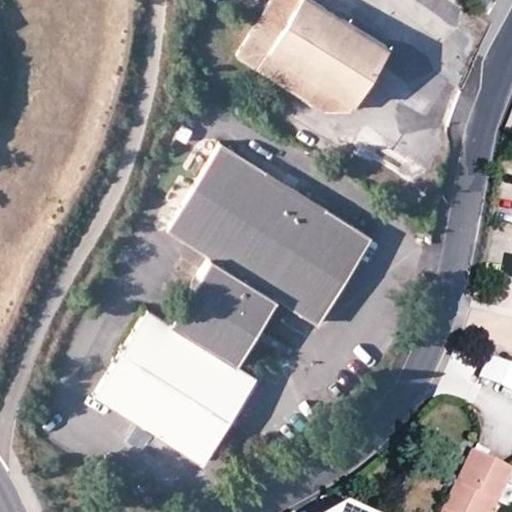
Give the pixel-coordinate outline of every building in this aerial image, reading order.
[(346,108),(385,43),(313,0),(269,0),(235,54),(329,111),(346,108)] [(483,0),(479,8),(488,13),(495,0),(483,0)] [(165,228),(207,255),(187,288),(253,328),(274,295),(315,320),(328,299),(320,294),(347,251),(354,256),(368,233),(327,208),(331,201),(320,194),(315,200),(311,207),(258,175),(263,168),(219,141),(165,228)] [(311,207),(315,200),(263,168),(258,175),(311,207)] [(320,294),(328,299),(354,256),(347,251),(320,294)] [(133,419),(138,411),(160,425),(155,432),(199,459),(253,373),(233,360),(253,328),(187,288),(168,321),(145,307),(92,394),(133,419)] [(483,382),(511,394),(511,366),(492,358),(483,382)] [(138,411),(133,419),(155,432),(160,425),(138,411)] [(481,455),(474,451),(459,485),(465,487),(481,455)] [(511,469),(481,455),(465,487),(459,485),(446,511),(493,511),(511,471),(511,469)]
